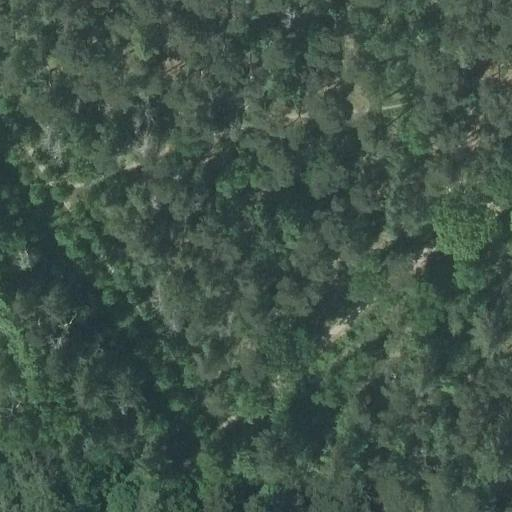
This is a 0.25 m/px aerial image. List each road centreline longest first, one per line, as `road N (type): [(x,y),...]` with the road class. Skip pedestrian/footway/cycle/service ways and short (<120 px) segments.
road 1 (track): [(105,511),(511,143)]
road 2 (unknown): [(185,511),(511,219)]
road 3 (track): [(0,125),(213,414)]
